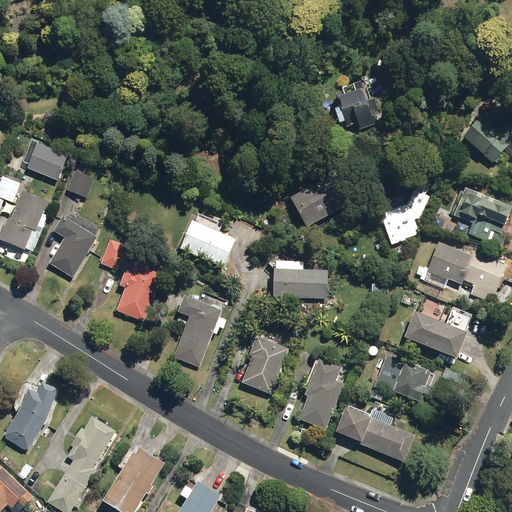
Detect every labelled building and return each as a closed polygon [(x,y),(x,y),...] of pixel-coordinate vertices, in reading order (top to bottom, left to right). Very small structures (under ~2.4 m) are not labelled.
[(374,124),(361,89),(333,100),(346,134),(374,124)] [(57,115),(35,114),(35,127),(56,128),(57,115)] [(511,142),(479,117),(462,138),(496,165),(511,144),(511,142)] [(437,147),(419,135),(409,151),(427,162),(437,147)] [(36,147),(25,171),(57,184),(67,159),(36,147)] [(76,171),(68,189),(85,197),(93,179),(76,171)] [(318,176),(288,194),(308,228),(338,211),(318,176)] [(0,206),(4,198),(13,201),(18,184),(0,178),(0,206)] [(511,216),(511,208),(461,186),(444,223),(498,247),(511,216)] [(426,189),(407,198),(379,211),(394,244),(419,232),(412,217),(434,207),(426,189)] [(21,192),(0,238),(0,240),(25,250),(44,201),(21,192)] [(101,235),(64,214),(54,233),(64,239),(50,265),(76,279),(101,235)] [(192,220),(179,248),(225,269),(238,241),(192,220)] [(428,275),(492,299),(505,266),(440,242),(428,275)] [(107,245),(99,263),(112,268),(119,251),(107,245)] [(119,285),(124,287),(116,309),(136,315),(152,271),(137,266),(136,270),(126,267),(119,285)] [(330,271),(274,269),(273,297),(329,299),(330,271)] [(373,286),(369,286),(369,299),(380,299),(381,288),(387,288),(387,281),(373,281),(373,286)] [(170,357),(201,368),(227,299),(202,290),(200,295),(186,289),(170,334),(177,337),(170,357)] [(180,296),(171,292),(165,303),(174,308),(180,296)] [(411,315),(403,340),(453,358),(462,333),(411,315)] [(256,336),(239,382),(273,394),(289,348),(256,336)] [(386,353),(373,385),(419,404),(431,371),(386,353)] [(308,396),(297,420),(320,430),(342,383),(337,381),(343,369),(318,357),(301,393),(308,396)] [(465,380),(443,371),(437,386),(459,394),(465,380)] [(30,392),(2,436),(25,450),(59,397),(42,387),(37,396),(30,392)] [(349,407),(336,433),(397,463),(410,436),(349,407)] [(68,511),(115,436),(112,435),(114,433),(91,419),(67,458),(73,461),(47,504),(60,511),(68,511)] [(134,451),(99,504),(112,511),(135,511),(163,470),(134,451)] [(0,466),(0,511),(2,511),(8,507),(13,511),(20,503),(26,508),(36,497),(0,466)] [(178,511),(210,511),(217,501),(194,487),(178,511)]
